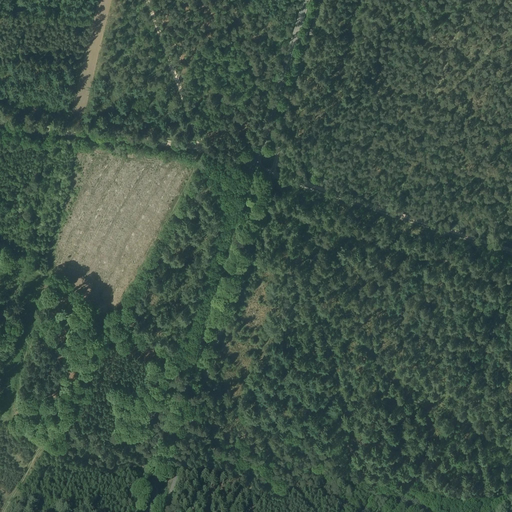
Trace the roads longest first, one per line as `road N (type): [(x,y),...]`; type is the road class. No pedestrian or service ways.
road 1 (track): [(300,189),(294,231),(314,302),(347,338),(511,455)]
road 2 (tertiary): [(146,511),(254,166)]
road 3 (track): [(272,172),(511,250)]
road 4 (track): [(0,125),(197,148)]
road 5 (tertiary): [(254,166),(307,0)]
road 6 (unknown): [(46,439),(135,476),(149,502)]
